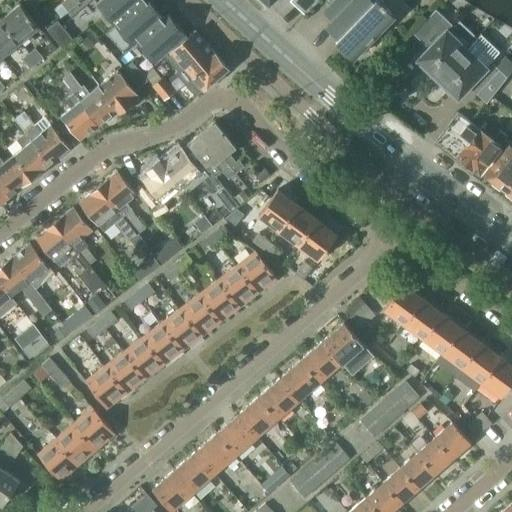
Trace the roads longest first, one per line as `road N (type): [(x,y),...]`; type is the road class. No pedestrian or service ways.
road 1 (residential): [(88,511),(398,244)]
road 2 (secondary): [(511,238),(328,98),(220,0)]
road 3 (residential): [(233,99),(180,128),(110,151),(0,238)]
road 4 (residential): [(233,99),(312,180),(398,244)]
road 5 (residential): [(398,244),(511,323)]
